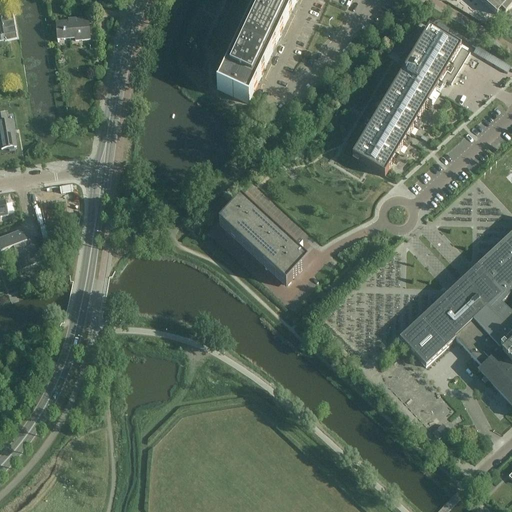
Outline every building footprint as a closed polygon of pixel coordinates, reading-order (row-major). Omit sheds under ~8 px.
[(260,0),(219,90),(217,89),(217,90),(225,94),(246,104),(249,105),(249,104),(248,103),(255,89),(258,82),(259,83),(261,78),(260,77),(276,42),(278,43),(280,38),(278,37),(292,8),(294,8),(296,3),(295,3),(295,0),(260,0)] [(511,0),(478,0),(496,16),(501,11),(505,15),(511,6),(511,0)] [(427,25),(433,28),(437,22),(431,18),(427,25)] [(69,23),(57,24),(58,43),(90,41),(89,25),(85,26),(85,19),(68,20),(69,23)] [(449,29),(437,22),(433,28),(445,36),(449,29)] [(429,30),(352,159),(367,168),(385,178),(392,165),(406,141),(408,138),(410,135),(439,87),(442,89),(446,83),(451,86),(469,55),(461,50),(429,30)] [(477,48),(473,54),(479,58),(483,51),(477,48)] [(0,144),(1,150),(8,149),(8,150),(9,151),(13,151),(14,149),(13,148),(16,148),(14,135),(16,135),(15,130),(13,130),(12,122),(8,123),(7,115),(0,116),(0,144)] [(0,217),(8,216),(5,202),(0,202),(0,217)] [(241,203),(233,212),(226,219),(219,227),(286,289),(294,281),(308,265),(299,257),(303,254),(300,251),(296,254),(241,203)] [(0,240),(0,252),(1,254),(17,248),(21,260),(18,261),(21,270),(40,263),(32,242),(27,244),(22,232),(0,240)] [(511,235),(477,268),(482,274),(453,302),(447,296),(399,341),(426,369),(455,341),(482,370),(478,374),(492,389),(511,410),(511,235)] [(442,426),(432,435),(438,442),(448,432),(442,426)]
